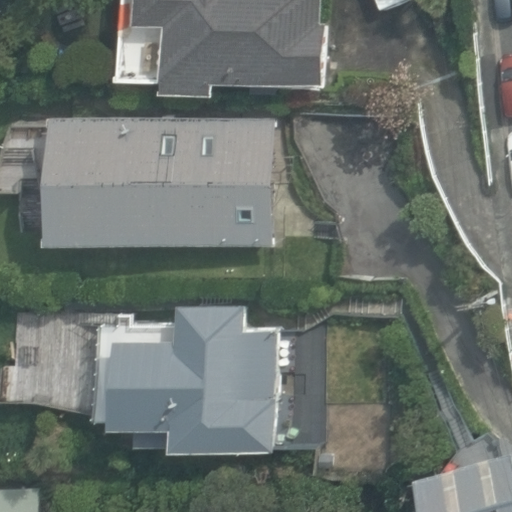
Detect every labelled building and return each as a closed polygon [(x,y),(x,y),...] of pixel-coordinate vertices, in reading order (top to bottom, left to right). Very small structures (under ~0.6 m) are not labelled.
[(330,80),(333,21),(328,21),(329,0),(133,0),(130,73),(174,75),(173,87),(222,89),(223,74),(330,80)] [(60,241),(284,242),(285,113),(63,111),(63,120),(21,120),(2,189),(26,189),(25,175),(51,174),(61,211),(60,241)] [(284,444),(281,327),(251,328),(251,300),(186,302),(186,322),(103,325),(105,413),(125,412),(125,422),(143,422),(143,440),(184,439),(184,447),(284,444)] [(511,511),(511,450),(435,468),(444,511),(511,511)] [(0,511),(47,511),(47,483),(0,482),(0,511)]
